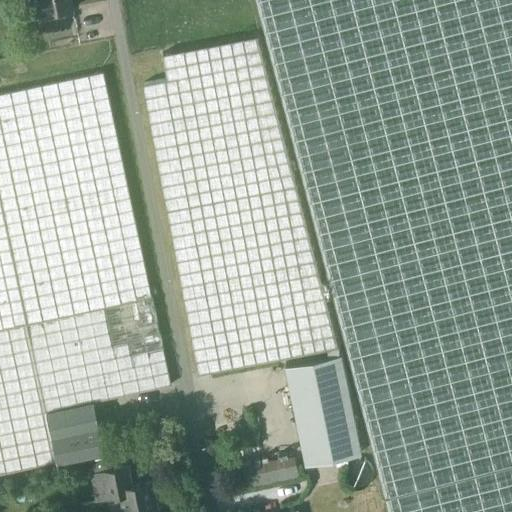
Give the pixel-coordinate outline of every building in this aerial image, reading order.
[(40,0),(43,15),(72,9),(70,0),(40,0)] [(511,511),(511,0),(257,0),(389,511),(511,511)] [(341,353),(339,353),(257,35),(161,54),(166,79),(141,83),(197,373),(326,349),(327,355),(284,364),(305,464),(361,452),(341,353)] [(170,384),(164,353),(102,71),(0,92),(0,472),(56,461),(56,462),(103,451),(92,401),(170,384)] [(240,483),(300,477),(297,455),(238,461),(240,483)] [(155,511),(150,482),(130,485),(127,465),(107,469),(105,461),(96,462),(97,470),(90,471),(95,499),(121,494),(124,511),(155,511)]
